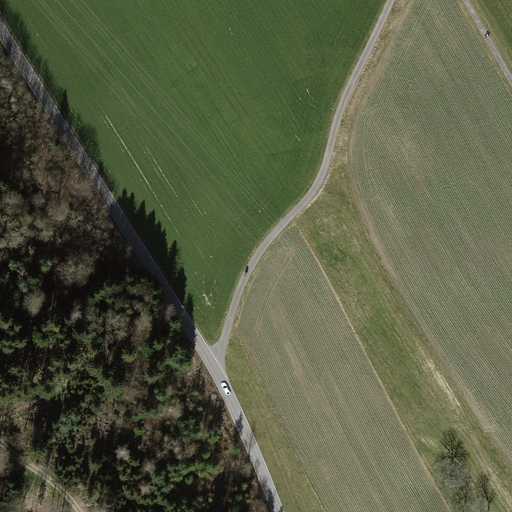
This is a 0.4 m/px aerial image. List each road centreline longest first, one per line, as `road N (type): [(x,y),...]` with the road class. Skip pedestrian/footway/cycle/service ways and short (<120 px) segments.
road 1 (tertiary): [(0,27),(216,370),(278,511)]
road 2 (track): [(216,370),(248,270),(321,182),(336,125),(390,0)]
